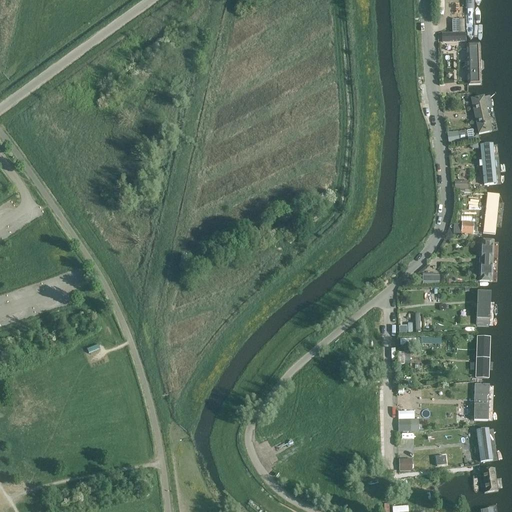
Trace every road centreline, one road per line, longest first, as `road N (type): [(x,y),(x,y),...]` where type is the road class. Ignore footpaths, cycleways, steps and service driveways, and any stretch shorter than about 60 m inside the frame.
road 1 (unclassified): [(426,0),(447,194),(440,235),(417,267),(287,376),(248,434),(270,482),(314,511)]
road 2 (unclassified): [(0,109),(150,0)]
